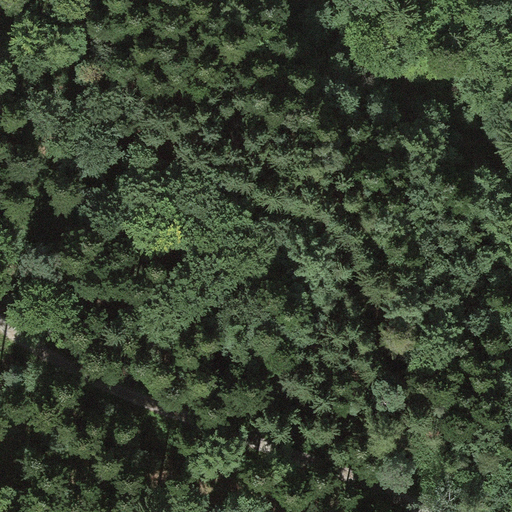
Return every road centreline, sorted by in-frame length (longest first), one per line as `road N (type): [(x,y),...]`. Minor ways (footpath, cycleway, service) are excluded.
road 1 (track): [(0,336),(63,372),(334,467),(412,511)]
road 2 (track): [(329,0),(380,67),(511,205)]
